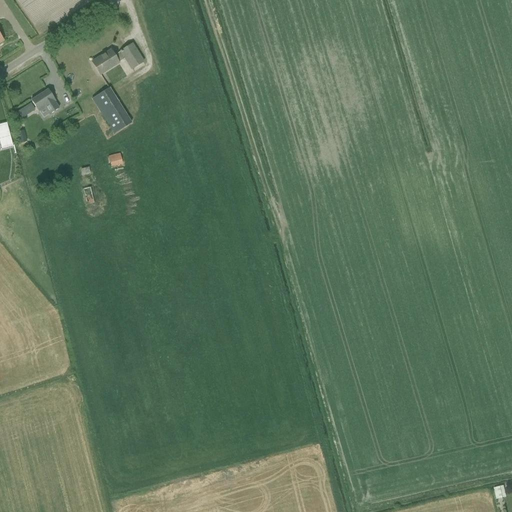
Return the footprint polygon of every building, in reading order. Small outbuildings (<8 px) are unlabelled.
[(92,62),(100,75),(125,59),(132,69),(143,62),(132,45),(121,51),(121,52),(114,56),(110,51),(92,62)] [(92,99),(114,134),(131,123),(109,88),(92,99)] [(48,90),(31,101),(37,110),(39,112),(45,108),(49,115),(59,109),(54,102),(55,101),(48,90)] [(30,103),(16,113),(21,120),(35,110),(30,103)] [(6,124),(0,125),(0,142),(2,149),(12,146),(6,124)] [(24,130),(16,132),(19,144),(27,142),(24,130)] [(108,157),(111,168),(122,165),(119,154),(108,157)] [(81,169),(83,176),(90,174),(89,168),(81,169)] [(83,190),(87,204),(102,200),(98,186),(83,190)] [(494,489),(496,500),(505,497),(503,487),(494,489)]
